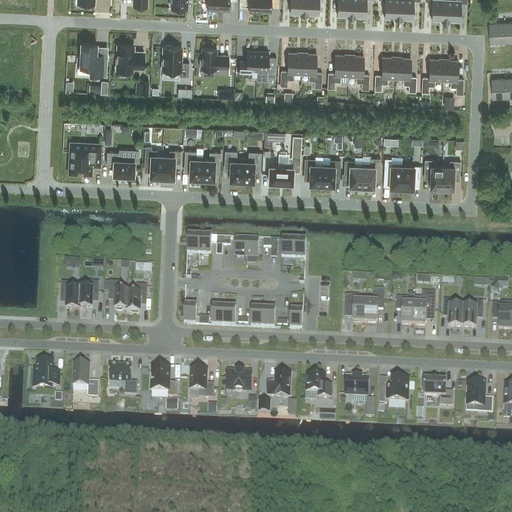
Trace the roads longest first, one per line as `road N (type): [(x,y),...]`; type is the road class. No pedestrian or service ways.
road 1 (residential): [(173,198),(470,212),(475,44),(50,23)]
road 2 (residential): [(511,367),(166,352)]
road 3 (residential): [(167,332),(511,348)]
road 4 (residential): [(50,23),(42,191)]
road 5 (residential): [(0,323),(167,332)]
road 6 (residential): [(201,283),(217,274),(281,278),(284,289),(270,291),(211,287)]
road 7 (residential): [(166,352),(0,344)]
road 8 (residential): [(42,191),(173,198)]
